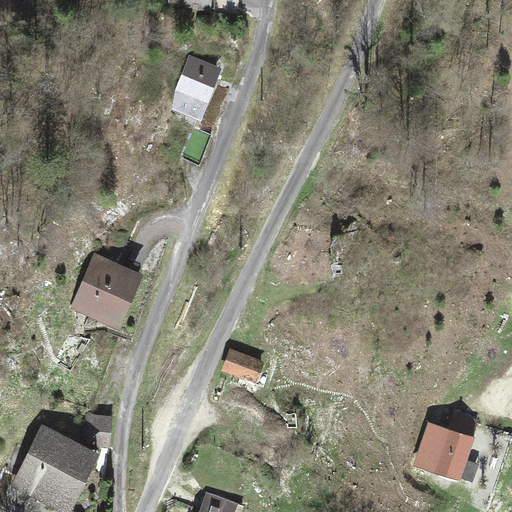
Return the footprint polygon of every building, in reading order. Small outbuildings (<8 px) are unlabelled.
[(210,0),(167,0),(167,3),(210,9),(210,0)] [(172,110),(200,121),(221,69),(188,56),(174,90),(172,110)] [(70,308),(120,331),(143,275),(94,253),(70,308)] [(221,370),(256,383),(263,362),(229,349),(221,370)] [(112,416),(86,414),(85,444),(111,446),(112,416)] [(479,422),(456,415),(450,429),(428,422),(413,465),(459,481),(460,477),(466,460),(479,422)] [(70,511),(100,454),(41,424),(10,487),(60,511),(70,511)] [(478,464),(466,460),(460,477),(472,481),(478,464)] [(234,511),(238,503),(206,492),(198,511),(234,511)]
